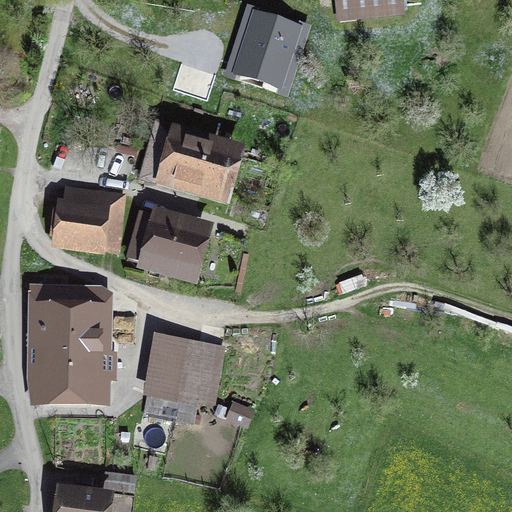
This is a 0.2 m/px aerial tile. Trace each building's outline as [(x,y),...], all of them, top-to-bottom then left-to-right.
[(338,0),(340,14),(400,9),(399,0),(338,0)] [(290,98),(302,26),(248,17),(236,89),(290,98)] [(211,95),(216,70),(181,62),(176,88),(211,95)] [(171,137),(155,132),(142,178),(220,201),(235,148),(173,130),(171,137)] [(61,205),(56,245),(116,253),(123,198),(68,191),(67,206),(61,205)] [(140,216),(129,256),(190,274),(202,233),(140,216)] [(41,291),(39,396),(97,397),(99,292),(41,291)] [(159,338),(145,415),(193,423),(197,400),(211,403),(221,350),(159,338)] [(103,489),(133,493),(135,478),(105,474),(103,489)] [(59,511),(105,511),(107,499),(62,494),(59,511)]
